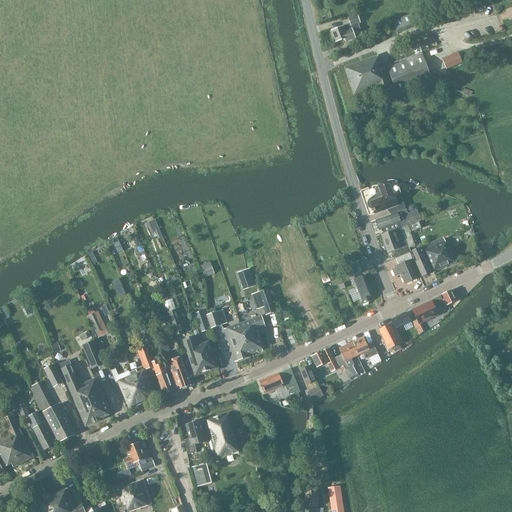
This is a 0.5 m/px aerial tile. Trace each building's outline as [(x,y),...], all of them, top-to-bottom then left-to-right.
[(420,12),(393,22),(397,33),(424,23),(420,12)] [(343,27),(331,31),(335,42),(344,39),(345,42),(355,38),(362,35),(359,28),(358,24),(360,23),(357,15),(348,19),(350,24),(343,27)] [(415,55),(428,50),(423,35),(410,39),(415,55)] [(421,53),(386,66),(393,84),(389,85),(381,63),(380,64),(377,56),(345,68),(355,97),(384,87),(385,91),(390,89),(393,97),(432,83),(421,53)] [(457,53),(442,60),(446,70),(462,63),(457,53)] [(369,201),(368,204),(369,206),(370,208),(373,209),(375,214),(390,208),(392,214),(406,209),(401,194),(395,196),(394,193),(393,193),(390,185),(389,185),(378,185),(381,192),(370,199),(369,201)] [(389,215),(376,220),(380,229),(382,229),(383,233),(400,227),(402,226),(402,227),(421,220),(417,210),(408,214),(406,209),(389,215)] [(409,232),(421,228),(419,222),(407,226),(409,232)] [(383,234),(382,235),(388,253),(393,251),(396,258),(408,253),(408,252),(411,251),(410,247),(408,246),(407,246),(400,228),(400,227),(383,233),(383,234)] [(359,237),(363,245),(368,243),(364,235),(359,237)] [(421,247),(432,272),(455,262),(449,248),(447,249),(442,238),(421,247)] [(411,251),(408,252),(411,258),(414,256),(416,262),(414,263),(419,273),(421,272),(422,276),(423,276),(430,272),(424,258),(420,248),(411,252),(411,251)] [(399,266),(391,269),(395,277),(401,275),(405,284),(419,278),(408,253),(396,258),(395,258),(399,266)] [(349,276),(353,275),(362,272),(358,260),(355,261),(352,255),(341,259),(343,267),(345,266),(349,276)] [(243,290),(250,288),(244,271),(237,273),(243,290)] [(363,275),(352,280),(361,305),(370,301),(368,298),(372,297),(363,275)] [(190,280),(171,287),(180,314),(199,307),(190,280)] [(122,286),(114,289),(116,296),(125,293),(122,286)] [(455,298),(459,296),(455,288),(442,294),(447,304),(456,300),(455,298)] [(268,289),(259,292),(266,315),(276,312),(268,289)] [(412,311),(416,319),(412,321),(418,334),(424,331),(420,324),(438,315),(431,302),(412,311)] [(176,311),(169,314),(176,336),(184,334),(176,311)] [(108,333),(98,312),(88,316),(99,338),(108,333)] [(216,312),(207,315),(211,328),(221,325),(216,312)] [(392,322),(379,329),(389,349),(403,342),(396,328),(411,321),(407,312),(395,318),(396,321),(393,323),(392,322)] [(262,317),(224,329),(235,361),(248,357),(248,355),(257,352),(256,350),(264,348),(257,329),(265,326),(262,317)] [(151,342),(146,327),(139,329),(145,344),(151,342)] [(195,337),(207,372),(218,368),(209,342),(203,344),(202,343),(199,336),(196,337),(195,337)] [(207,372),(195,337),(183,341),(195,376),(207,372)] [(363,337),(351,342),(357,355),(363,353),(366,359),(372,356),(363,337)] [(104,365),(94,342),(83,346),(93,369),(104,365)] [(341,360),(337,362),(340,367),(343,365),(345,369),(355,364),(352,358),(357,355),(351,342),(339,348),(345,361),(342,362),(341,360)] [(136,349),(144,370),(152,367),(144,346),(136,349)] [(327,363),(332,372),(340,369),(336,362),(329,348),(312,357),(318,368),(327,363)] [(181,357),(168,362),(177,386),(180,386),(181,389),(191,385),(181,357)] [(157,359),(151,361),(155,369),(164,394),(174,390),(163,362),(158,364),(157,359)] [(110,414),(96,379),(80,385),(72,365),(70,361),(60,365),(62,369),(61,370),(85,427),(104,419),(103,417),(110,414)] [(53,364),(44,368),(54,387),(62,383),(53,364)] [(309,366),(300,370),(306,385),(315,381),(309,366)] [(136,370),(130,372),(131,376),(143,403),(149,400),(148,398),(155,395),(144,370),(137,373),(136,370)] [(284,398),(299,392),(290,370),(284,372),(260,382),(265,394),(281,388),(284,398)] [(131,376),(130,372),(123,375),(125,379),(118,382),(130,409),(143,403),(131,376)] [(318,387),(323,395),(328,392),(323,384),(318,387)] [(323,395),(318,387),(318,386),(307,392),(312,402),(316,400),(317,402),(324,397),(323,395)] [(10,413),(10,414),(18,411),(11,394),(3,397),(8,408),(5,409),(7,414),(10,413)] [(16,404),(22,418),(28,416),(22,401),(16,404)] [(60,404),(44,412),(59,442),(75,434),(60,404)] [(45,450),(55,445),(38,412),(28,417),(45,450)] [(239,450),(229,414),(203,421),(214,459),(232,454),(232,452),(239,450)] [(13,468),(34,457),(20,429),(14,415),(5,418),(10,433),(0,437),(0,456),(5,467),(11,464),(13,468)] [(190,439),(185,440),(188,454),(197,452),(195,445),(205,442),(200,422),(187,425),(190,439)] [(131,457),(123,460),(127,469),(140,465),(139,461),(146,459),(140,443),(128,447),(131,457)] [(152,461),(139,466),(141,472),(154,467),(152,461)] [(197,488),(200,487),(211,484),(206,463),(191,467),(197,488)] [(129,511),(151,504),(143,480),(119,488),(125,506),(127,505),(129,511)] [(341,511),(338,487),(328,488),(331,511),(341,511)] [(39,511),(84,511),(80,502),(74,505),(67,489),(59,492),(58,490),(35,500),(39,511)] [(322,511),(323,509),(317,509),(317,492),(304,492),(303,511),(322,511)]
